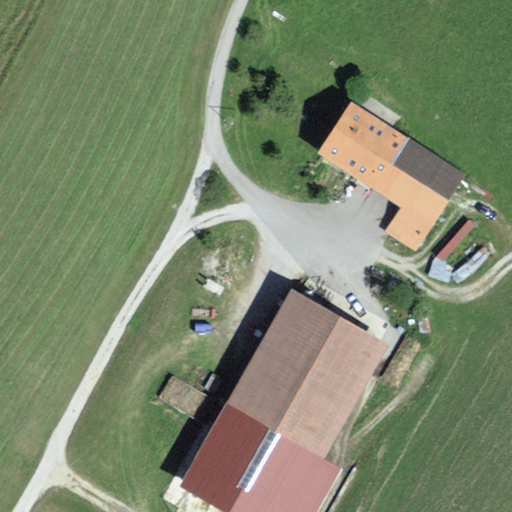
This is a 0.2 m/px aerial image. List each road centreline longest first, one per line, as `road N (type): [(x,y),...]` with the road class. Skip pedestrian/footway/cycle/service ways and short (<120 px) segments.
road 1 (track): [(248,208),(197,217),(171,239),(23,511)]
road 2 (track): [(248,208),(431,285),(467,287),(511,260)]
